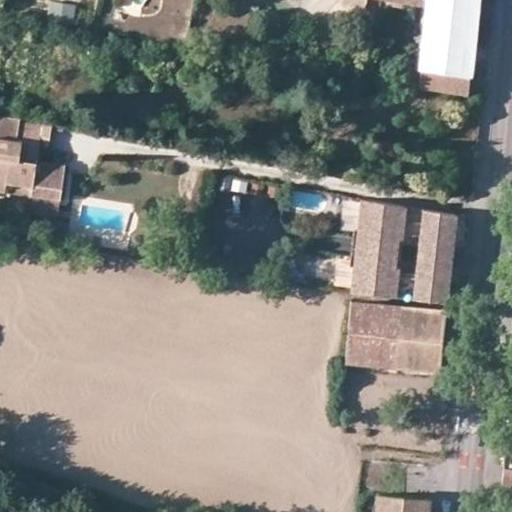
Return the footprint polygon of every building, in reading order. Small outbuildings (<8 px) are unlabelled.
[(66,0),(47,0),(47,18),(74,19),(74,0),(66,0)] [(382,0),(398,0),(429,5),(422,66),(472,73),(479,0),(367,0),(361,35),(377,38),(382,0)] [(470,92),(472,73),(422,66),(420,83),(470,92)] [(50,149),(54,125),(0,115),(0,190),(6,191),(7,183),(33,187),(32,195),(62,200),(67,167),(39,162),(41,147),(50,149)] [(33,187),(7,183),(6,191),(32,195),(33,187)] [(457,213),(362,197),(358,238),(395,241),(395,235),(400,235),(404,236),(404,232),(421,233),(420,244),(447,246),(448,240),(454,241),(457,213)] [(395,241),(358,238),(356,255),(393,259),(393,264),(397,265),(400,235),(395,235),(395,241)] [(451,271),(454,241),(448,240),(447,246),(420,244),(418,261),(445,264),(445,270),(451,271)] [(417,272),(400,270),(401,265),(397,265),(393,264),(393,259),(356,255),(356,260),(353,285),(353,290),(449,299),(451,271),(445,270),(445,264),(418,261),(417,272)] [(353,285),(356,260),(339,258),(337,283),(353,285)] [(442,369),(447,309),(351,299),(346,360),(442,369)] [(511,466),(504,465),(500,508),(511,508),(511,466)] [(399,491),(379,489),(376,511),(430,511),(431,497),(400,493),(399,491)]
